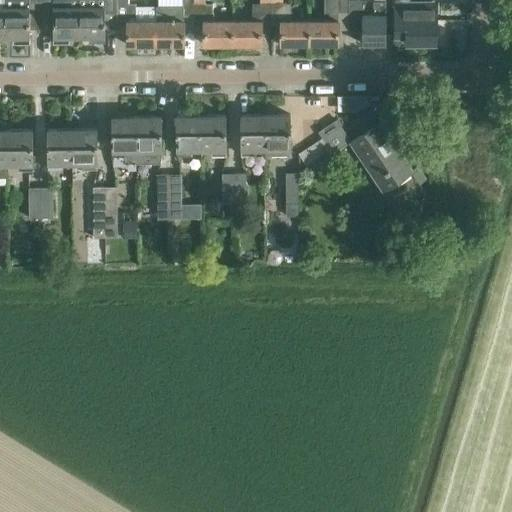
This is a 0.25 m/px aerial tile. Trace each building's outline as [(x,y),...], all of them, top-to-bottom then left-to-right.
[(2,0),(3,36),(13,36),(13,42),(29,42),(29,27),(42,27),(41,0),(2,0)] [(69,35),(79,35),(78,0),(41,0),(42,27),(53,27),(52,41),(68,41),(69,35)] [(116,26),(116,19),(116,0),(78,0),(79,35),(88,35),(88,41),(104,41),(104,27),(116,26)] [(126,44),(156,44),(156,5),(155,5),(155,19),(134,19),(134,4),(127,4),(126,0),(116,0),(116,19),(126,19),(126,44)] [(156,5),(156,44),(183,43),(183,19),(183,15),(193,15),(193,0),(183,0),(183,5),(156,5)] [(193,0),(193,15),(193,20),(203,19),(203,43),(232,43),(232,19),(213,19),(212,4),(205,4),(204,0),(193,0)] [(232,19),(232,43),(260,43),(260,23),(272,23),(271,0),(260,0),(260,3),(253,3),(253,19),(232,19)] [(271,0),(272,23),(280,23),(280,43),(308,43),(308,19),(290,19),(290,3),(281,3),(281,0),(271,0)] [(308,19),(308,43),(337,43),(337,28),(349,28),(348,0),(323,0),(324,19),(308,19)] [(348,0),(349,28),(349,29),(361,29),(361,43),(385,43),(385,23),(385,0),(373,0),(374,14),(363,13),(363,0),(348,0)] [(394,0),(394,14),(394,34),(405,34),(405,42),(435,42),(436,1),(394,0)] [(329,90),(328,79),(305,79),(305,91),(329,90)] [(356,97),(339,97),(339,110),(356,109),(356,97)] [(240,113),(240,133),(240,154),(254,154),(254,148),(265,147),(265,113),(240,113)] [(289,113),(265,113),(265,147),(265,153),(276,153),(290,153),(290,133),(289,113)] [(135,114),(111,115),(111,135),(111,155),(124,155),(124,162),(135,162),(135,114)] [(160,114),(135,114),(135,162),(160,162),(160,155),(161,134),(160,114)] [(175,114),(176,134),(175,154),(190,154),(190,149),(200,149),(200,114),(175,114)] [(225,114),(200,114),(200,149),(210,149),(210,154),(225,154),(225,134),(225,114)] [(350,140),(361,157),(383,189),(411,170),(378,121),(350,140)] [(47,128),(47,148),(47,168),(61,168),(61,162),(71,162),(72,127),(47,128)] [(96,127),(72,127),(71,162),(81,162),(81,167),(96,168),(97,147),(96,127)] [(32,128),(7,128),(7,163),(17,163),(17,168),(32,169),(32,148),(32,128)] [(305,164),(312,159),(316,166),(332,156),(328,149),(328,148),(321,137),(298,152),(305,164)] [(220,171),(220,201),(233,201),(233,171),(220,171)] [(233,171),(233,201),(243,201),(244,171),(233,171)] [(284,171),(284,201),(284,214),(297,214),(297,171),(284,171)] [(169,172),(155,172),(155,202),(157,202),(157,218),(170,218),(169,172)] [(179,172),(169,172),(170,218),(180,218),(180,201),(179,172)] [(92,185),(92,236),(105,236),(104,185),(92,185)] [(104,185),(105,236),(115,236),(114,185),(104,185)] [(26,186),(27,216),(40,216),(40,186),(26,186)] [(40,186),(40,216),(51,216),(50,186),(40,186)]
